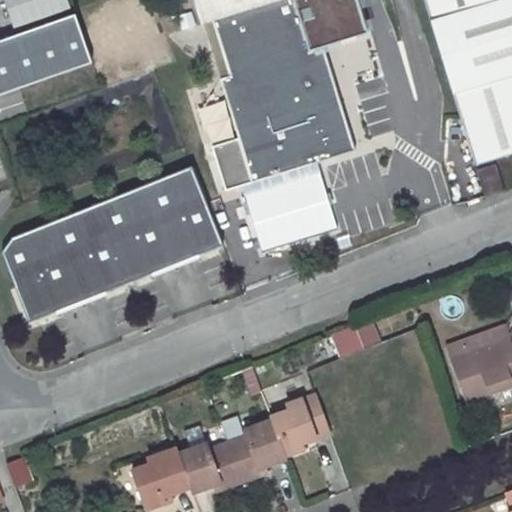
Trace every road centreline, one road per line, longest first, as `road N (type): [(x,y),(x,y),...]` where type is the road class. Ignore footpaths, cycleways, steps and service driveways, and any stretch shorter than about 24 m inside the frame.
road 1 (unclassified): [(30,414),(511,228)]
road 2 (residential): [(511,462),(360,511)]
